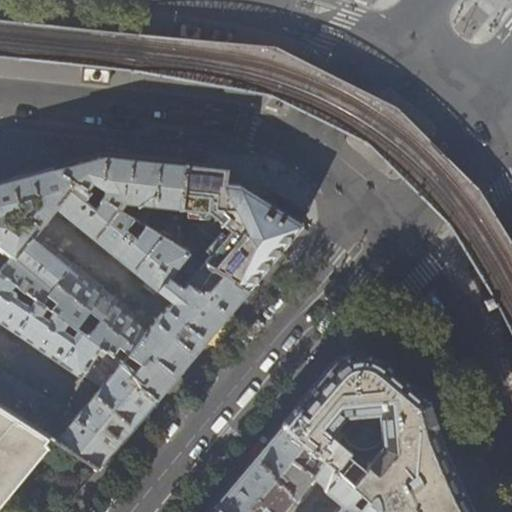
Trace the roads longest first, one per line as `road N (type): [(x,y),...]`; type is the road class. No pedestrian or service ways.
road 1 (secondary): [(139,511),(386,225)]
road 2 (primary): [(0,86),(243,114),(307,143)]
road 3 (primary): [(386,225),(511,399)]
road 4 (primary): [(394,42),(189,0)]
road 5 (primary): [(386,225),(490,107)]
road 6 (primary): [(394,42),(307,143)]
